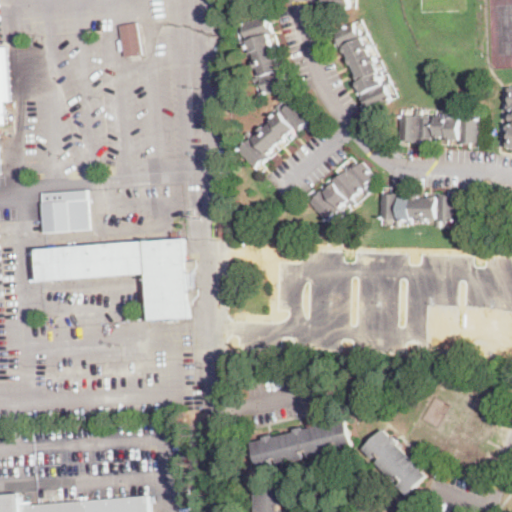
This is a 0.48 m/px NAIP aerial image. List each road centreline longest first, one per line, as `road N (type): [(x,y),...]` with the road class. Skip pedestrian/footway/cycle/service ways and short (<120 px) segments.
road 1 (residential): [(511,176),(380,155),(328,87),(298,0)]
road 2 (residential): [(224,511),(226,244)]
